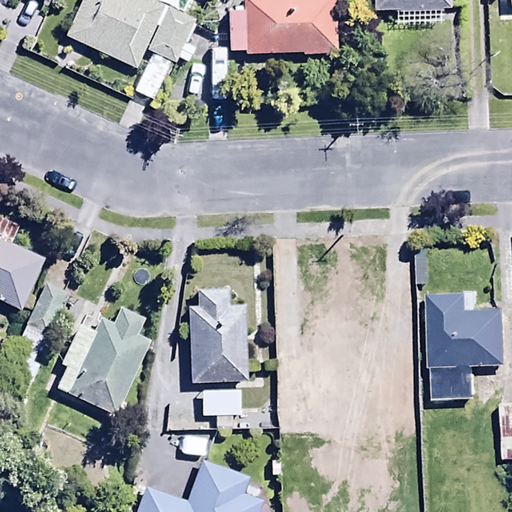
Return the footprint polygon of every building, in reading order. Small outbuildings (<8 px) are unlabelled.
[(0,0),(0,8),(4,0),(13,0),(19,3),(20,0),(33,0),(43,5),(45,0),(0,0)] [(150,0),(78,0),(62,37),(134,70),(143,51),(172,65),(193,20),(150,0)] [(226,11),(227,52),(242,52),(243,56),(336,54),(334,0),(240,0),(240,11),(226,11)] [(369,0),(370,12),(448,11),(448,0),(369,0)] [(0,302),(17,310),(40,259),(9,244),(17,226),(0,218),(0,302)] [(194,287),(184,287),(187,366),(242,363),(238,285),(230,285),(229,267),(193,269),(194,287)] [(23,325),(43,335),(63,291),(43,282),(23,325)] [(474,311),(474,294),(426,295),(427,368),(457,367),(457,374),(472,374),(472,368),(504,367),(503,310),(474,311)] [(62,367),(53,388),(115,414),(146,342),(133,336),(140,318),(117,308),(111,323),(98,317),(92,332),(75,324),(58,365),(62,367)] [(43,335),(23,325),(0,376),(0,410),(15,418),(38,367),(30,364),(43,335)] [(404,339),(283,343),(285,408),(406,405),(404,339)] [(239,370),(199,371),(199,396),(240,395),(239,370)] [(511,382),(497,383),(499,440),(511,439),(511,382)] [(270,511),(273,504),(254,497),(261,477),(241,470),(245,459),(200,442),(185,481),(139,464),(120,511),(270,511)] [(511,466),(499,467),(500,490),(511,490),(511,466)]
